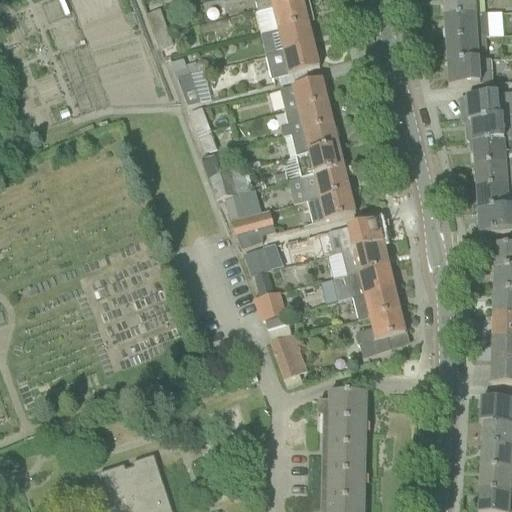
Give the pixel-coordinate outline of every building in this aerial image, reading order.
[(302,4),(301,0),(269,0),(254,4),(257,15),(302,4)] [(442,0),(444,20),(475,19),(474,0),(442,0)] [(309,18),(311,14),(308,2),(302,4),(257,15),(257,16),(272,12),(277,34),(308,26),(306,18),(309,18)] [(154,42),(168,36),(159,13),(146,18),(154,42)] [(446,43),(502,40),(501,18),(487,18),(475,19),(444,20),(446,43)] [(283,56),(313,48),(308,26),(277,34),(283,56)] [(159,54),(172,49),(168,36),(154,42),(159,54)] [(502,40),(446,43),(447,66),(478,64),(478,54),(485,54),(485,42),(502,41),(502,40)] [(319,71),(313,48),(283,56),(266,60),(271,83),(319,71)] [(195,66),(184,69),(182,63),(170,66),(176,82),(186,79),(198,76),(195,66)] [(491,64),(478,65),(478,64),(447,66),(449,90),(491,87),(491,64)] [(186,111),(210,105),(203,76),(198,77),(198,76),(186,79),(176,82),(186,111)] [(297,113),(327,106),(322,83),(278,94),(283,115),(284,115),(285,116),(297,113)] [(466,108),(460,108),(461,124),(467,124),(467,123),(502,121),(511,120),(511,96),(466,100),(466,108)] [(282,141),(333,128),(327,106),(297,113),(285,116),(288,129),(280,131),(282,141)] [(196,138),(208,134),(200,112),(189,116),(196,138)] [(468,131),(466,133),(466,143),(469,146),(472,146),(511,143),(511,120),(502,121),(467,123),(467,124),(471,124),(471,130),(468,131)] [(295,161),(338,150),(333,128),(282,141),(282,142),(290,140),(295,161)] [(203,158),(215,154),(208,134),(196,138),(203,158)] [(511,143),(472,146),(474,169),(505,166),(511,166),(511,143)] [(313,180),(344,173),(338,150),(295,161),(295,162),(282,165),(286,186),(313,180)] [(221,178),(228,177),(221,158),(202,165),(208,183),(221,178)] [(511,166),(505,166),(474,169),(476,192),(511,189),(511,166)] [(319,202),(349,195),(344,173),(313,180),(286,186),(287,187),(292,186),(297,208),(319,202)] [(235,195),(249,192),(244,174),(228,178),(228,177),(221,178),(208,183),(215,203),(236,198),(235,195)] [(511,189),(476,192),(478,215),(511,212),(511,189)] [(311,228),(355,218),(349,195),(319,202),(297,208),(306,206),(311,228)] [(235,200),(236,200),(236,198),(215,203),(217,207),(221,205),(227,222),(229,225),(241,221),(254,218),(251,206),(237,210),(235,200)] [(511,212),(478,215),(479,238),(511,235),(511,212)] [(262,240),(274,237),(269,216),(254,220),(254,218),(241,221),(229,225),(230,226),(240,254),(262,247),(262,240)] [(341,257),(383,247),(377,225),(336,235),(341,257)] [(347,280),(388,270),(383,247),(341,257),(347,280)] [(511,249),(491,248),(491,272),(511,272),(511,249)] [(272,262),(267,264),(263,253),(242,260),(249,280),(262,276),(275,273),(272,262)] [(350,293),(336,296),(338,305),(352,302),(394,292),(388,270),(347,280),(350,293)] [(511,272),(491,272),(491,273),(494,273),(493,295),(511,295),(511,272)] [(267,278),(254,281),(259,300),(272,296),(267,278)] [(369,321),(399,314),(394,292),(352,302),(357,324),(369,321)] [(511,295),(493,295),(493,318),(511,318),(511,295)] [(261,326),(286,320),(279,297),(254,304),(261,326)] [(387,341),(405,337),(399,314),(369,321),(357,324),(357,325),(368,322),(371,334),(356,337),(362,364),(390,354),(387,341)] [(511,318),(493,318),(492,341),(511,341),(511,318)] [(269,343),(291,338),(285,321),(264,328),(269,343)] [(294,339),(291,339),(291,338),(269,343),(270,347),(269,347),(282,386),(284,385),(287,395),(302,390),(298,378),(306,376),(294,339)] [(511,341),(492,341),(491,364),(511,364),(511,341)] [(511,364),(491,364),(491,387),(511,387),(511,364)] [(363,511),(366,397),(329,396),(328,407),(317,406),(316,435),(322,435),(320,511),(363,511)] [(511,403),(481,401),(480,425),(511,426),(511,403)] [(511,426),(480,425),(480,426),(483,426),(482,448),(511,449),(511,426)] [(511,449),(482,448),(480,472),(511,473),(511,449)] [(170,511),(153,460),(132,467),(133,471),(125,474),(123,469),(98,478),(109,511),(170,511)] [(511,473),(480,472),(479,495),(511,496),(511,473)] [(511,511),(511,496),(479,495),(477,511),(511,511)]
